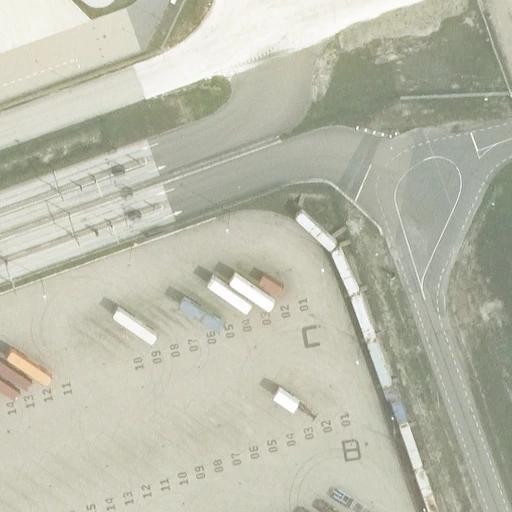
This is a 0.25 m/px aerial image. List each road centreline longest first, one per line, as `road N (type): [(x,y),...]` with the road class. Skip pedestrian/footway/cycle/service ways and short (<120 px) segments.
road 1 (unclassified): [(420,292),(471,177),(466,160),(455,147),(422,152),(398,165),(385,195)]
road 2 (unclassified): [(496,511),(420,292)]
road 3 (unknown): [(0,61),(118,24),(153,0)]
